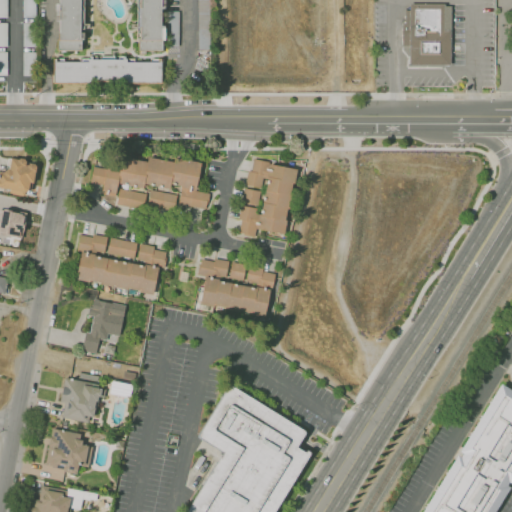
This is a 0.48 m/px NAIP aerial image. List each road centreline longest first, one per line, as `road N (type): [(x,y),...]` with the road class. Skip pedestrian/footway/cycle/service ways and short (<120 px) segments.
road 1 (residential): [(56,212),(0,489)]
road 2 (primary): [(466,276),(320,511)]
road 3 (tertiary): [(249,122),(0,122)]
road 4 (residential): [(56,212),(279,249)]
road 5 (tertiary): [(425,122),(249,122)]
road 6 (residential): [(222,243),(249,122)]
